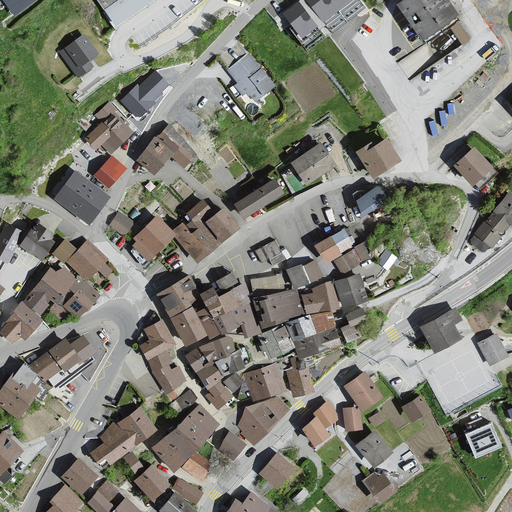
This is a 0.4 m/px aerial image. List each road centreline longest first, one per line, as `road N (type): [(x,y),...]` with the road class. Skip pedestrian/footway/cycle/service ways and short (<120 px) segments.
road 1 (residential): [(149,291),(327,187),(438,179),(468,190),(470,216),(447,272),(403,310),(404,326)]
road 2 (residential): [(265,0),(160,113),(93,235)]
road 3 (tertiary): [(125,316),(127,340),(25,511)]
road 4 (residential): [(180,349),(186,375),(221,420),(211,468),(223,486)]
road 5 (unknown): [(423,178),(411,126),(367,39)]
road 6 (tertiary): [(223,486),(324,386)]
road 7 (tertiary): [(0,353),(103,313),(125,316)]
road 8 (tertiary): [(404,326),(511,255)]
road 9 (residential): [(397,474),(358,455),(341,429),(339,400),(324,386)]
